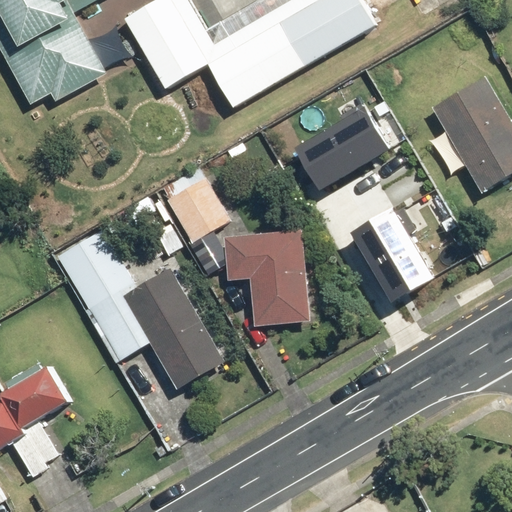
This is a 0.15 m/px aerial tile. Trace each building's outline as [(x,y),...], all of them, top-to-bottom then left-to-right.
[(0,0),(0,40),(39,106),(109,64),(80,16),(94,8),(89,0),(0,0)] [(211,64),(236,108),(379,26),(364,0),(289,0),(213,43),(188,0),(163,0),(124,23),(163,91),(211,64)] [(511,110),(492,76),(438,107),(487,192),(511,177),(511,110)] [(306,142),(328,182),(397,143),(375,103),(306,142)] [(281,161),(261,174),(277,199),(297,186),(281,161)] [(236,221),(211,178),(173,200),(198,243),(236,221)] [(443,200),(428,208),(443,235),(457,227),(443,200)] [(399,206),(359,229),(399,298),(439,275),(399,206)] [(175,222),(156,233),(171,258),(190,247),(175,222)] [(309,228),(230,236),(234,280),(256,278),(260,326),(317,320),(309,228)] [(76,242),(56,254),(121,364),(156,343),(184,390),(232,361),(176,268),(143,288),(108,229),(79,246),(76,242)] [(18,388),(10,393),(50,462),(63,455),(43,419),(77,400),(57,365),(50,369),(48,364),(15,382),(18,388)] [(0,452),(17,442),(38,477),(53,469),(12,399),(4,404),(0,397),(0,452)] [(0,506),(10,500),(0,483),(0,506)]
